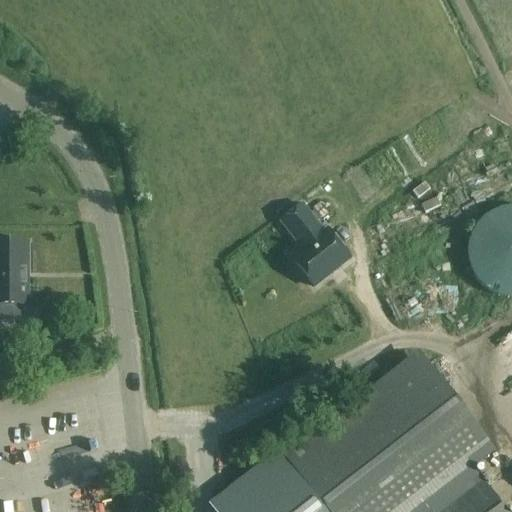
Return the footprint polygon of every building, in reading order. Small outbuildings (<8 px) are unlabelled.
[(493,17),(495,30),(511,26),(511,2),(504,4),(505,15),(493,17)] [(471,108),(454,120),(474,148),(491,137),(471,108)] [(511,174),(507,165),(489,173),(496,187),(511,178),(511,174)] [(5,175),(0,176),(0,189),(8,188),(5,175)] [(384,186),(360,195),(363,206),(388,197),(384,186)] [(303,205),(280,222),(302,250),(291,259),(313,287),(350,259),(328,231),(325,233),(303,205)] [(493,294),(505,297),(511,297),(511,207),(502,208),(490,213),(480,220),(472,230),(468,242),(467,254),(469,266),(474,278),(482,287),(493,294)] [(23,306),(27,306),(27,244),(0,243),(0,322),(23,322),(23,306)] [(386,358),(391,365),(414,346),(409,340),(386,358)] [(422,359),(288,463),(309,489),(325,510),(326,511),(417,511),(475,467),(494,452),(422,359)] [(60,376),(40,382),(43,392),(62,387),(60,376)] [(280,464),(259,469),(263,485),(284,480),(280,464)] [(417,511),(508,511),(475,467),(417,511)]
